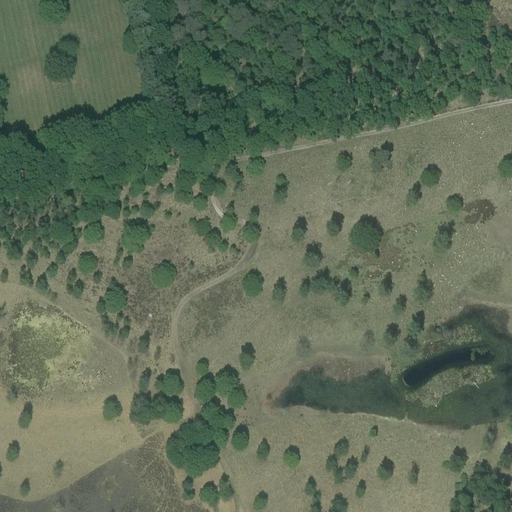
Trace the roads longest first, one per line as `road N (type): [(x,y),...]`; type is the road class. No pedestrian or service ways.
road 1 (track): [(236,511),(176,357),(177,309),(254,246),(251,227),(217,212),(207,180),(214,163)]
road 2 (track): [(214,163),(511,102)]
